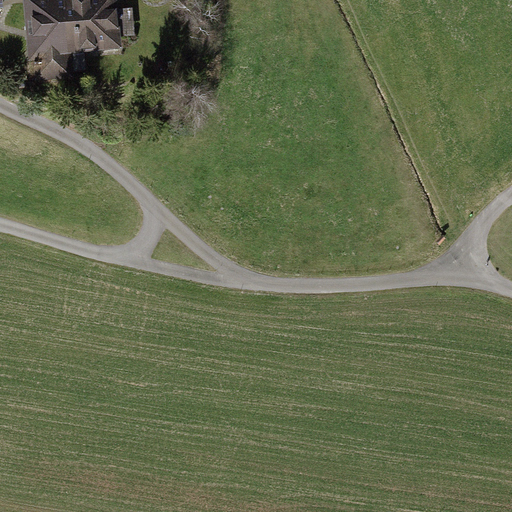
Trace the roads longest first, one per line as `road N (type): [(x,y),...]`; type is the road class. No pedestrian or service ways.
road 1 (residential): [(0,113),(94,157),(242,288),(309,291),(469,276),(511,291)]
road 2 (track): [(0,228),(242,288)]
